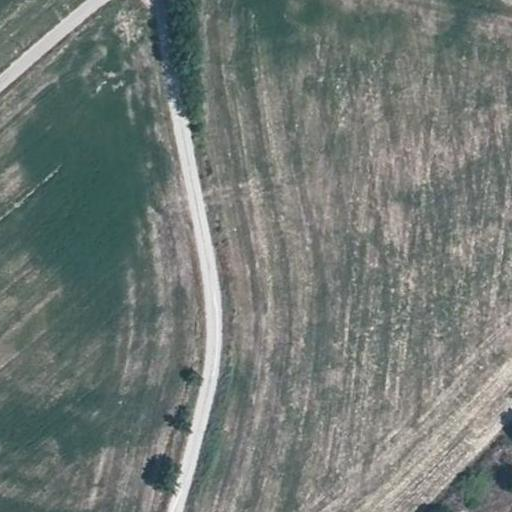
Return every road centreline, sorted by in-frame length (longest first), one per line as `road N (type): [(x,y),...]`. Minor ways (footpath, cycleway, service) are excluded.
road 1 (track): [(160,0),(224,326),(173,511)]
road 2 (unclassified): [(0,86),(102,0)]
